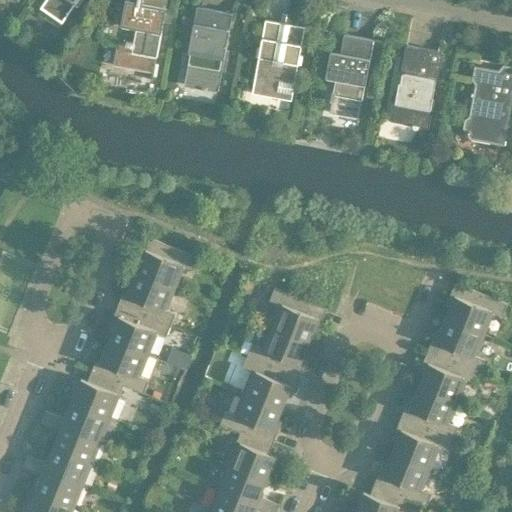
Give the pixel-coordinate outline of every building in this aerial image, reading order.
[(45,0),(40,8),(62,22),(75,3),(78,5),(81,0),(45,0)] [(167,0),(130,0),(130,1),(126,0),(125,0),(120,26),(136,29),(133,42),(125,41),(125,43),(118,41),(114,65),(153,72),(151,80),(152,80),(167,0)] [(188,52),(190,53),(184,85),(201,89),(206,90),(206,89),(218,91),(221,71),(225,72),(229,50),(225,49),(232,14),(196,7),(188,52)] [(282,13),(280,22),(265,19),(262,38),(258,37),(257,42),(261,42),(252,93),(291,101),(305,27),(289,24),(290,15),(282,13)] [(182,17),(181,25),(188,26),(190,18),(182,17)] [(359,118),(373,40),(344,34),(340,53),(330,51),(325,77),(335,79),(333,91),(332,91),(330,100),(331,100),(329,113),(359,118)] [(442,52),(405,46),(400,72),(402,73),(400,82),(399,82),(395,102),(393,102),(392,104),(389,121),(428,128),(434,99),(432,99),(436,79),(437,79),(442,52)] [(504,145),(511,103),(511,65),(475,59),(472,79),(475,84),(469,116),(464,119),(462,128),(465,132),(463,134),(465,136),(467,135),(470,139),(504,145)] [(143,255),(136,272),(175,288),(183,266),(193,270),(198,257),(145,236),(138,254),(143,255)] [(175,288),(136,272),(129,289),(125,288),(118,304),(171,325),(175,313),(166,309),(175,288)] [(507,303),(455,282),(448,300),(452,302),(445,319),(484,334),(493,313),(502,316),(507,303)] [(327,309),(274,288),(269,301),(278,304),(270,326),(308,341),(315,324),(320,326),(327,309)] [(116,322),(109,339),(148,355),(157,333),(166,337),(171,325),(118,304),(112,320),(116,322)] [(484,334),(445,319),(438,336),(434,334),(427,350),(480,371),(485,359),(475,356),(484,334)] [(308,341),(270,326),(261,347),(252,343),(247,355),(299,377),(306,360),(301,358),(308,341)] [(148,355),(109,339),(102,356),(98,354),(91,371),(123,384),(123,385),(143,393),(149,380),(139,376),(148,355)] [(480,371),(427,350),(421,367),(425,368),(418,386),(457,401),(466,380),(475,383),(480,371)] [(299,377),(247,355),(242,367),(252,371),(243,392),(281,408),(288,391),(293,393),(299,377)] [(81,378),(71,401),(110,417),(123,385),(123,384),(91,371),(87,381),(81,378)] [(457,401),(418,386),(412,402),(407,401),(401,417),(453,438),(458,426),(449,422),(457,401)] [(281,408),(243,392),(234,414),(225,410),(220,423),(240,432),(241,430),(272,443),(279,427),(275,425),(281,408)] [(110,417),(71,401),(65,418),(55,414),(51,425),(60,429),(62,424),(101,439),(110,417)] [(41,421),(51,425),(55,414),(45,410),(41,421)] [(453,438),(401,417),(394,434),(398,435),(392,452),(430,468),(439,446),(448,450),(453,438)] [(62,424),(60,429),(53,446),(92,462),(101,439),(62,424)] [(241,430),(240,432),(227,464),(266,479),(275,456),(268,453),(272,443),(241,430)] [(92,462),(53,446),(47,463),(37,459),(33,470),(42,474),(45,468),(83,484),(92,462)] [(380,468),(374,484),(406,497),(405,498),(426,506),(431,493),(422,489),(430,468),(392,452),(385,469),(380,468)] [(23,466),(33,470),(37,459),(27,455),(23,466)] [(266,479),(227,464),(218,486),(257,502),(259,496),(266,479)] [(45,468),(42,474),(36,491),(74,506),(83,484),(45,468)] [(363,491),(354,511),(399,511),(405,498),(406,497),(374,484),(370,494),(363,491)] [(257,502),(218,486),(209,508),(218,511),(252,511),(255,507),(264,511),(268,500),(259,496),(257,502)] [(71,511),(74,506),(36,491),(27,511),(71,511)] [(275,511),(278,504),(268,500),(264,511),(266,511),(275,511)]
